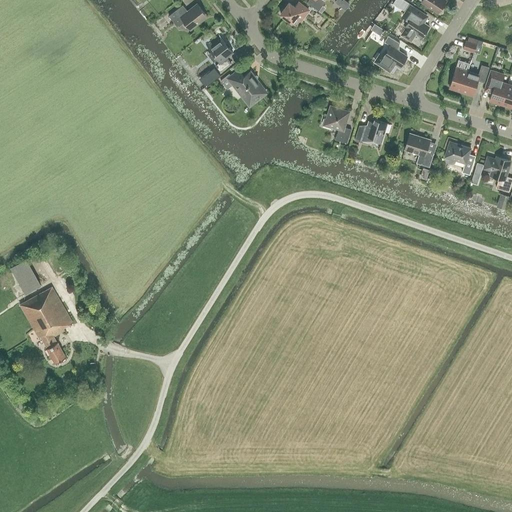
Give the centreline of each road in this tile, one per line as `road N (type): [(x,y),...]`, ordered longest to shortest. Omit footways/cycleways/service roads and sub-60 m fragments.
road 1 (unclassified): [(83,511),(139,451),(180,351),(263,218),(282,202),(312,194),(338,199),(511,258)]
road 2 (residential): [(411,101),(278,59),(244,23)]
